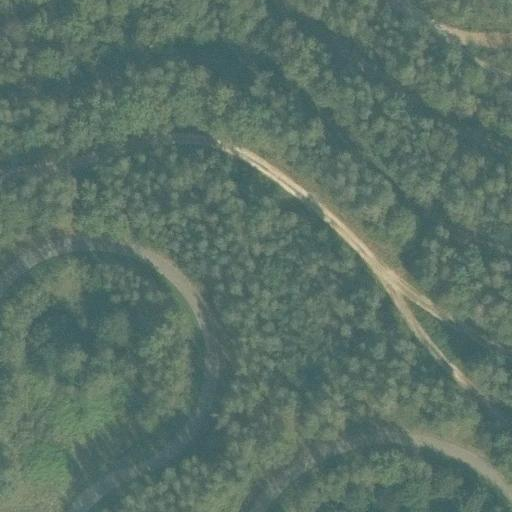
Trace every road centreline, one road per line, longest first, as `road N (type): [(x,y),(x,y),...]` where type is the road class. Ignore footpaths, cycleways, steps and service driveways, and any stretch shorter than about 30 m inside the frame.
road 1 (track): [(0,169),(53,167),(159,140),(211,143),(260,162),(393,282),(453,327),(511,355)]
road 2 (track): [(0,91),(38,99),(199,58),(288,78),(425,205),(511,238)]
road 3 (track): [(511,147),(312,34),(279,0)]
road 4 (track): [(393,282),(439,363),(511,426)]
road 5 (track): [(511,89),(428,33),(402,0)]
road 6 (track): [(511,43),(428,33),(385,0)]
